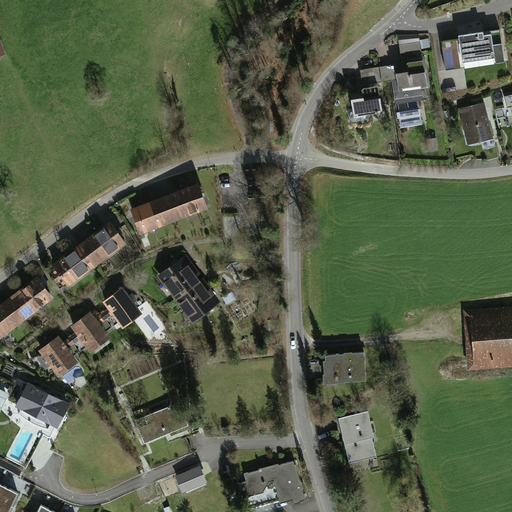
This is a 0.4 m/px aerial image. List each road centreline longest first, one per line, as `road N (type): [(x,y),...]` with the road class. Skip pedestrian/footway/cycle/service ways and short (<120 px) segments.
road 1 (residential): [(330,511),(300,404),(295,157)]
road 2 (residential): [(0,279),(127,186),(163,170),(211,155),(295,157)]
road 3 (residential): [(295,157),(460,175),(511,169)]
road 4 (residential): [(295,157),(322,89),(395,22)]
road 5 (residential): [(395,22),(434,24),(511,2)]
